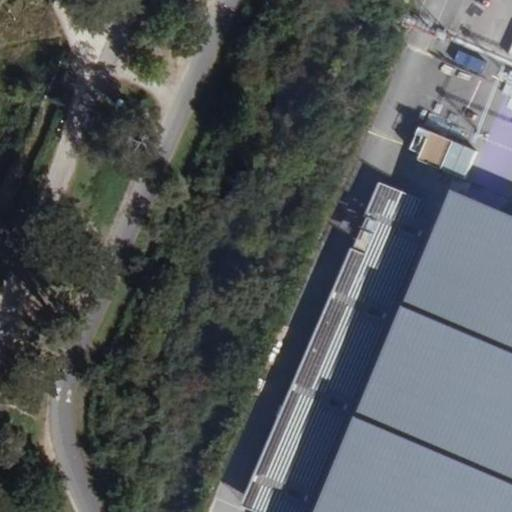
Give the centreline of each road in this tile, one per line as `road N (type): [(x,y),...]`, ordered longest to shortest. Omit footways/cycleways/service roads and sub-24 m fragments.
road 1 (unclassified): [(223,0),(55,400),(55,442),(84,511)]
road 2 (track): [(99,55),(0,290)]
